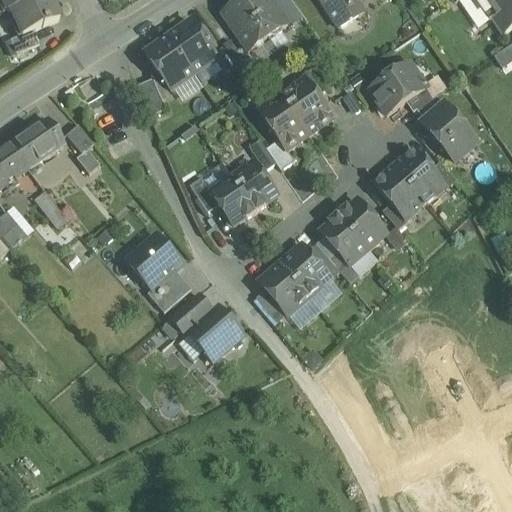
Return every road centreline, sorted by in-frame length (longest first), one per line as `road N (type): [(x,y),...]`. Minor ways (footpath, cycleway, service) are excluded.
road 1 (residential): [(100,39),(187,236),(219,281)]
road 2 (residential): [(219,281),(302,375),(368,491)]
road 3 (residential): [(219,281),(398,136)]
road 4 (residential): [(100,39),(0,110)]
